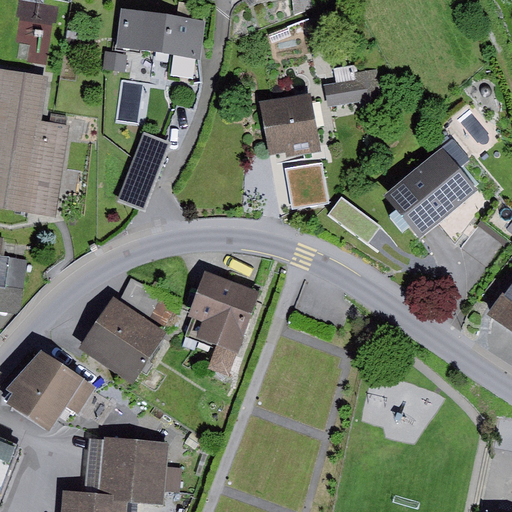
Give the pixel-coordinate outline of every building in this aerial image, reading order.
[(256,0),(257,6),(294,2),(296,18),(318,15),(316,0),(256,0)] [(206,23),(128,13),(123,51),(201,62),(206,23)] [(127,58),(107,54),(103,69),(123,73),(127,58)] [(335,65),(337,100),(377,98),(376,63),(335,65)] [(48,85),(0,78),(0,211),(56,219),(70,130),(42,126),(48,85)] [(314,96),(264,106),(275,161),(325,151),(314,96)] [(174,146),(146,135),(120,205),(148,215),(174,146)] [(447,153),(389,202),(425,244),(483,195),(447,153)] [(0,252),(1,243),(0,243),(0,314),(16,317),(21,311),(26,264),(0,261),(0,252)] [(260,287),(205,267),(189,313),(193,315),(203,318),(198,334),(203,336),(238,348),(260,287)] [(171,300),(133,274),(121,299),(161,325),(166,313),(171,300)] [(511,291),(489,323),(511,339),(511,291)] [(121,299),(115,294),(81,344),(134,380),(168,330),(161,325),(121,299)] [(203,318),(193,315),(186,336),(200,341),(203,336),(198,334),(203,318)] [(96,383),(42,345),(7,384),(13,389),(6,397),(50,426),(66,404),(78,411),(96,383)] [(192,433),(186,442),(196,449),(202,440),(192,433)] [(0,508),(1,509),(23,446),(18,444),(19,442),(0,435),(0,508)] [(101,490),(105,436),(89,435),(85,489),(101,490)] [(85,489),(64,487),(61,511),(126,511),(127,500),(164,503),(165,491),(180,492),(182,468),(167,467),(169,441),(105,436),(101,490),(85,489)]
